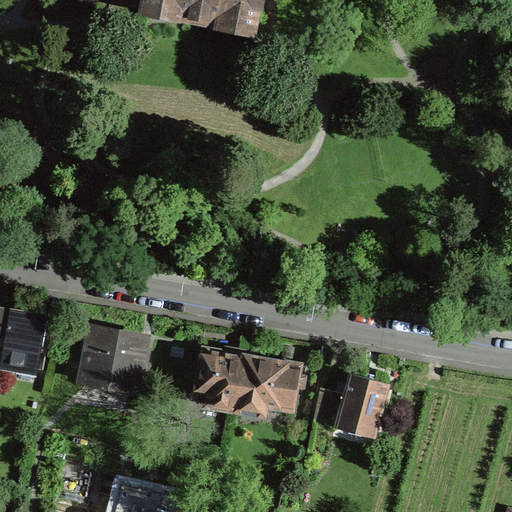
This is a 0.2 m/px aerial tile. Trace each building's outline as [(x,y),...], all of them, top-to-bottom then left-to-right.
[(119,0),(144,5),(143,9),(151,11),(155,16),(165,18),(170,14),(177,16),(177,15),(219,23),(219,24),(253,30),(257,6),(260,6),(260,0),(119,0)] [(0,361),(1,361),(9,312),(7,312),(0,310),(0,361)] [(29,311),(28,316),(23,315),(9,312),(1,361),(38,368),(41,350),(47,351),(46,352),(56,353),(61,321),(45,319),(46,314),(29,311)] [(147,350),(141,348),(143,337),(113,331),(94,328),(85,375),(134,384),(138,362),(145,363),(147,350)] [(235,409),(244,356),(231,354),(205,349),(200,378),(197,381),(196,388),(200,394),(207,395),(205,404),(235,409)] [(256,355),(245,354),(244,356),(235,409),(265,414),(267,403),(279,405),(282,408),(285,409),(288,409),(291,407),(293,405),(295,401),(295,398),(293,395),(295,384),(303,386),(305,376),(297,374),(299,363),(256,355)] [(320,386),(314,420),(316,420),(316,419),(336,424),(338,418),(374,427),(379,409),(382,410),(384,401),(381,395),(384,381),(370,377),(350,372),(344,392),(320,386)] [(177,511),(181,496),(122,482),(114,511),(51,511),(66,451),(30,443),(13,511),(177,511)]
